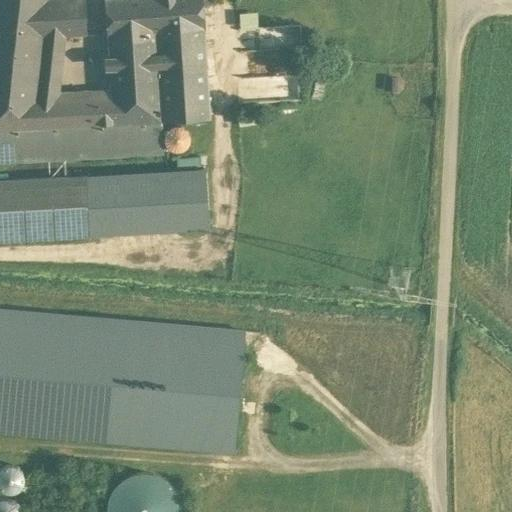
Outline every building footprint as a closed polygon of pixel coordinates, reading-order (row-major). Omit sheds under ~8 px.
[(0,0),(0,162),(164,154),(164,122),(210,120),(210,111),(204,28),(206,28),(203,0),(105,0),(112,99),(57,100),(64,35),(88,33),(85,0),(0,0)] [(257,24),(256,12),(240,13),(241,24),(257,24)] [(299,75),(255,77),(255,89),(266,88),(266,99),(300,97),(299,75)] [(87,176),(0,180),(0,241),(90,237),(87,176)] [(237,326),(0,308),(0,433),(235,456),(237,326)] [(25,468),(2,462),(0,468),(0,484),(19,489),(25,468)] [(174,511),(172,473),(111,477),(113,511),(174,511)] [(16,511),(15,498),(0,498),(0,511),(16,511)]
